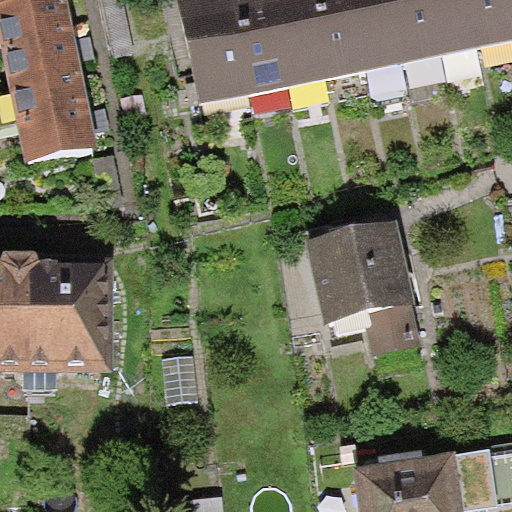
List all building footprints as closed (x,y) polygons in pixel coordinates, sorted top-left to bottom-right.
[(0,0),(0,41),(24,168),(100,153),(95,126),(80,54),(69,0),(0,0)] [(511,46),(511,0),(208,0),(177,7),(199,113),(511,46)] [(117,160),(93,164),(101,210),(125,205),(117,160)] [(383,249),(299,268),(317,348),(401,329),(383,249)] [(108,269),(0,269),(0,372),(109,372),(108,269)] [(29,418),(0,417),(0,505),(27,506),(29,418)] [(448,511),(446,481),(344,489),(345,511),(448,511)]
